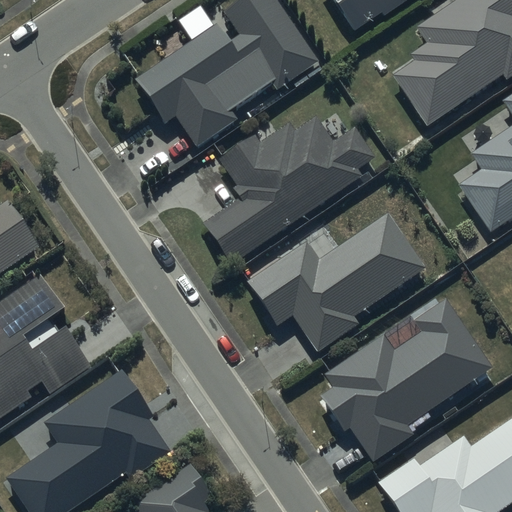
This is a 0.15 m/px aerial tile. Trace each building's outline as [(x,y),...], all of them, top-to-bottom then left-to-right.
[(243,0),(224,13),(228,20),(136,82),(163,126),(175,118),(195,150),(238,123),(231,112),(271,86),(275,92),(317,66),(275,0),(243,0)] [(332,0),(355,33),(382,16),(384,19),(411,0),(332,0)] [(511,0),(459,0),(415,30),(426,46),(409,57),(413,64),(393,78),(427,129),(503,78),(506,83),(511,79),(511,0)] [(511,97),(503,103),(511,118),(511,128),(471,154),(482,172),(457,187),(490,236),(511,220),(511,97)] [(230,267),(360,177),(357,172),(375,159),(354,128),(333,142),(316,118),(293,133),(288,125),(259,145),(254,138),(220,162),(237,188),(232,192),(239,202),(202,227),(230,267)] [(0,276),(40,250),(7,202),(0,206),(0,276)] [(308,244),(247,283),(276,330),(295,318),(316,353),(359,327),(353,317),(425,271),(390,216),(319,261),(308,244)] [(0,419),(32,398),(28,393),(41,385),(48,395),(90,367),(65,330),(58,335),(50,322),(62,313),(39,278),(0,304),(0,419)] [(393,352),(383,337),(323,377),(331,389),(320,397),(345,434),(350,431),(372,464),(413,437),(407,429),(492,372),(446,302),(413,325),(420,334),(393,352)] [(154,417),(121,369),(45,421),(59,442),(7,478),(30,511),(67,511),(126,472),(131,480),(172,452),(150,420),(154,417)] [(412,461),(377,485),(395,511),(498,511),(511,502),(511,420),(471,449),(463,438),(418,469),(412,461)] [(204,511),(201,506),(210,500),(188,467),(132,505),(136,511),(204,511)]
